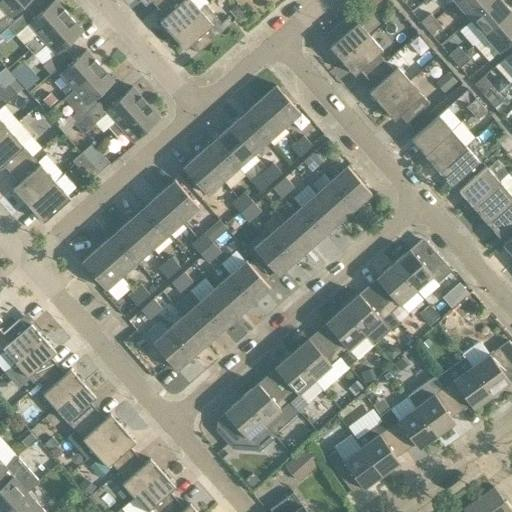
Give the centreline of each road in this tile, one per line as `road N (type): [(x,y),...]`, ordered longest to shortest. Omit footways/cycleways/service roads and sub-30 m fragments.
road 1 (residential): [(174,433),(418,197)]
road 2 (residential): [(174,433),(30,267)]
road 3 (residential): [(30,267),(193,124)]
road 4 (residential): [(418,197),(280,40)]
road 5 (residential): [(193,124),(84,0)]
road 6 (residential): [(511,305),(418,197)]
road 7 (residential): [(397,511),(511,426)]
road 8 (residential): [(193,124),(280,40)]
